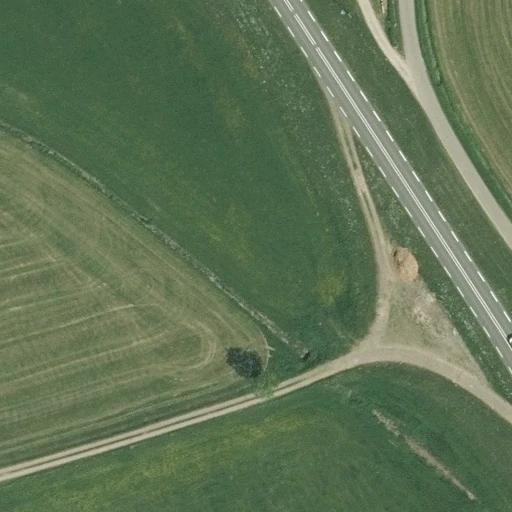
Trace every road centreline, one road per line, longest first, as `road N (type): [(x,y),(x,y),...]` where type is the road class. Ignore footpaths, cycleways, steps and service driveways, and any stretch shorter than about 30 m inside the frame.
road 1 (unclassified): [(0,471),(361,350)]
road 2 (primary): [(511,349),(315,54)]
road 3 (unclassified): [(315,54),(374,230),(382,287),(361,350)]
road 4 (unclassified): [(511,239),(421,90),(405,0)]
road 5 (unclassified): [(361,350),(414,351),(511,409)]
